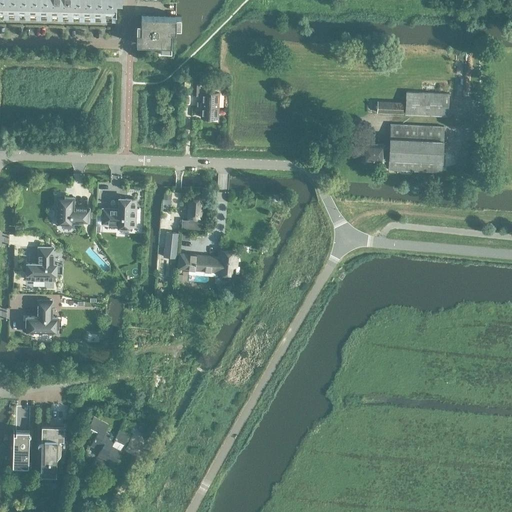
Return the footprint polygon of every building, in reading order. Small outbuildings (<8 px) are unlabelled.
[(8,13),(8,0),(0,0),(0,13),(4,13),(4,17),(7,17),(8,17),(8,13)] [(18,14),(18,0),(8,0),(8,13),(15,14),(15,18),(18,18),(19,18),(19,14),(18,14)] [(29,14),(29,0),(18,0),(18,14),(19,14),(26,14),(26,18),(29,18),(30,18),(30,14),(29,14)] [(40,14),(40,0),(29,0),(29,14),(30,14),(37,14),(37,18),(39,18),(40,18),(41,14),(40,14)] [(51,14),(51,0),(40,0),(40,14),(41,14),(47,14),(47,18),(50,18),(50,19),(51,19),(51,14)] [(62,15),(62,0),(51,0),(51,14),(58,15),(58,19),(61,19),(62,19),(62,15)] [(73,15),(72,0),(62,0),(62,15),(69,15),(69,19),(72,19),(73,19),(73,15)] [(83,15),(83,0),(72,0),(73,15),(80,15),(80,19),(83,19),(83,20),(84,20),(84,15),(83,15)] [(94,16),(94,0),(83,0),(83,15),(84,15),(91,16),(91,20),(94,20),(95,20),(95,16),(94,16)] [(105,16),(105,0),(94,0),(94,16),(95,16),(102,16),(102,20),(104,20),(105,20),(106,16),(105,16)] [(122,0),(105,0),(105,16),(106,16),(112,16),(112,20),(115,20),(116,20),(117,6),(122,6),(122,0)] [(136,44),(160,45),(160,50),(171,50),(171,45),(172,31),(176,31),(176,27),(181,28),(181,16),(141,15),(141,27),(139,27),(139,32),(136,32),(136,44)] [(448,115),(448,114),(449,83),(422,82),(422,92),(406,92),(405,113),(448,115)] [(201,107),(201,108),(201,117),(218,118),(219,93),(202,92),(201,102),(198,102),(198,107),(201,107)] [(377,101),(377,112),(403,114),(404,102),(377,101)] [(444,126),(390,124),(389,147),(384,147),(384,144),(364,143),(363,160),(383,161),(384,160),(389,161),(388,169),(442,172),(444,126)] [(483,142),(481,164),(488,164),(490,143),(483,142)] [(163,191),(162,199),(171,200),(172,192),(163,191)] [(58,196),(57,223),(72,224),(73,221),(89,222),(89,208),(73,207),(73,196),(58,196)] [(135,199),(120,198),(119,209),(103,209),(103,222),(119,223),(119,226),(134,226),(135,199)] [(189,217),(200,218),(202,199),(190,198),(189,217)] [(203,229),(204,221),(182,220),(182,227),(203,229)] [(176,257),(179,233),(166,232),(164,256),(176,257)] [(28,263),(27,279),(55,279),(55,273),(55,272),(56,264),(53,264),(53,247),(39,247),(39,263),(28,263)] [(237,252),(220,251),(219,258),(191,255),(191,256),(181,255),(181,254),(180,254),(179,267),(218,271),(218,273),(235,274),(237,252)] [(58,316),(52,316),(52,300),(38,300),(38,316),(27,316),(26,331),(58,332),(58,326),(58,317),(58,316)] [(115,436),(105,431),(108,424),(93,417),(90,424),(89,424),(89,425),(85,432),(95,437),(90,445),(100,450),(98,455),(115,463),(121,450),(118,449),(120,445),(122,446),(129,434),(119,429),(115,436)] [(42,425),(41,439),(42,439),(42,445),(41,445),(40,445),(39,445),(39,446),(38,446),(38,447),(38,448),(38,449),(39,450),(40,451),(41,451),(42,451),(41,467),(40,470),(42,470),(42,474),(40,474),(40,475),(56,476),(57,460),(57,459),(57,458),(58,457),(58,456),(59,456),(60,455),(60,454),(61,453),(61,452),(61,451),(61,441),(60,441),(57,441),(57,439),(63,439),(63,440),(64,440),(64,426),(42,425)] [(13,433),(12,433),(11,435),(10,436),(10,438),(9,439),(9,441),(9,442),(9,444),(9,447),(9,450),(9,452),(10,454),(10,456),(11,459),(11,461),(12,464),(13,466),(13,467),(29,467),(29,430),(16,430),(16,434),(14,434),(14,430),(13,430),(13,433)]
